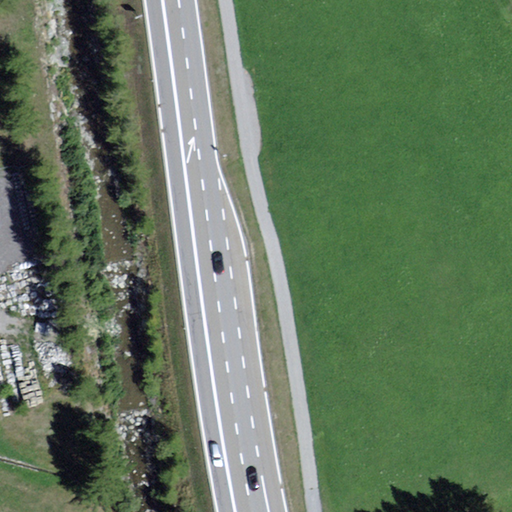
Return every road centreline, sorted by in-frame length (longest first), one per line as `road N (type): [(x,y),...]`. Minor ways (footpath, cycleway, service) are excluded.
road 1 (unclassified): [(319,511),(298,357),(246,130),(226,0)]
road 2 (primary): [(168,0),(235,465)]
